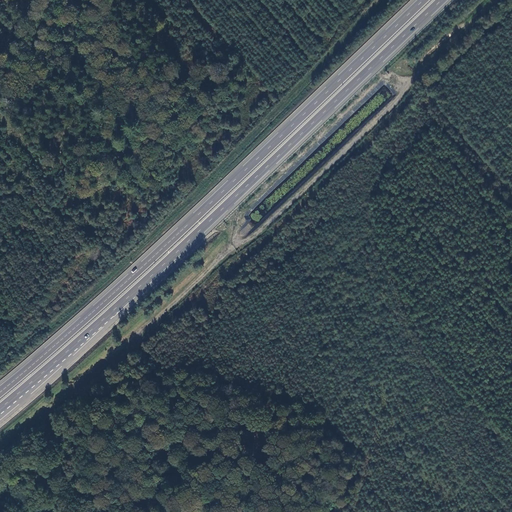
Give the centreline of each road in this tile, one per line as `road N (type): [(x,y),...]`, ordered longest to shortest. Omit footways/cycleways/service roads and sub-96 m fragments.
road 1 (motorway): [(0,407),(442,0)]
road 2 (motorway): [(423,0),(0,391)]
